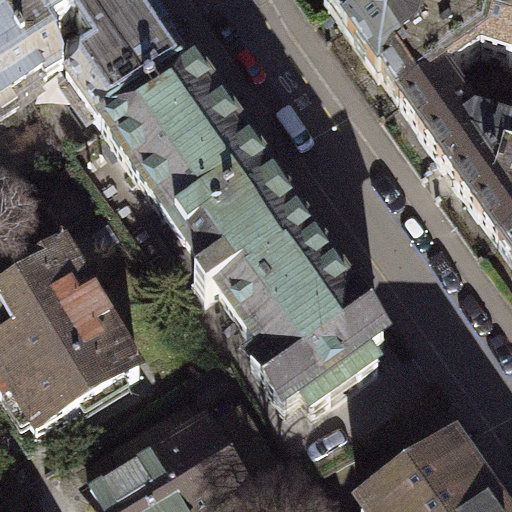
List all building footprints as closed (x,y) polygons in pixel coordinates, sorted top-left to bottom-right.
[(0,0),(0,116),(61,78),(102,135),(188,76),(162,38),(136,0),(0,0)] [(383,82),(404,111),(444,82),(480,58),(510,67),(511,60),(511,0),(332,0),(323,8),(374,81),(383,82)] [(379,355),(188,76),(102,135),(204,285),(193,292),(205,310),(219,301),(263,365),(251,373),(283,420),(301,408),(312,423),(378,378),(367,363),(379,355)] [(404,111),(501,254),(511,246),(511,136),(476,127),(444,82),(404,111)] [(511,246),(501,254),(511,268),(511,246)] [(73,247),(0,291),(0,406),(2,409),(11,404),(35,444),(142,381),(111,320),(73,247)] [(206,434),(246,501),(283,479),(251,426),(239,433),(231,419),(206,434)] [(206,434),(90,504),(95,511),(228,511),(246,501),(206,434)] [(493,511),(454,456),(374,511),(493,511)]
